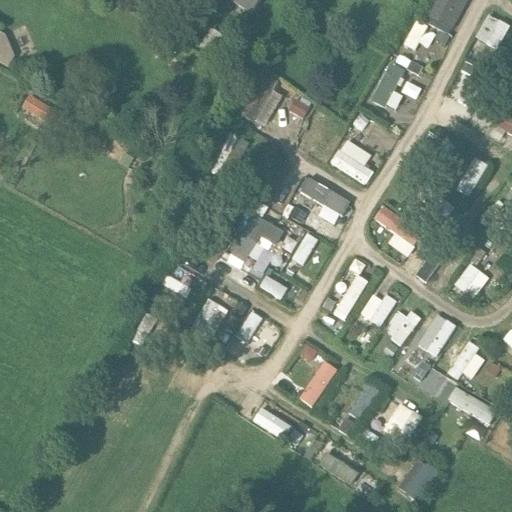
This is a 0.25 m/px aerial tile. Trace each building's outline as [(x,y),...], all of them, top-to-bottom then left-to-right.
[(225,0),(249,15),(259,0),(225,0)] [(451,33),(454,28),(469,0),(433,0),(424,18),(451,33)] [(476,37),(498,51),(511,30),(511,28),(491,15),(476,37)] [(424,62),(437,67),(446,45),(434,40),(438,32),(417,24),(407,47),(427,55),(424,62)] [(0,65),(11,72),(19,60),(8,40),(0,34),(0,65)] [(373,104),(389,110),(407,70),(391,64),(373,104)] [(466,66),(460,76),(470,82),(459,100),(472,108),(489,79),(466,66)] [(258,125),(280,83),(266,76),(244,118),(258,125)] [(44,124),(52,111),(29,98),(22,110),(44,124)] [(293,113),(307,117),(311,106),(296,102),(293,113)] [(444,167),(456,148),(430,130),(417,150),(444,167)] [(215,167),(233,176),(251,144),(233,134),(215,167)] [(332,165),(368,187),(376,173),(340,151),(332,165)] [(473,200),(489,166),(475,159),(458,193),(473,200)] [(323,220),(337,228),(352,203),(311,180),(302,195),(328,210),(323,220)] [(377,225),(400,233),(405,218),(382,210),(377,225)] [(254,235),(278,249),(286,235),(263,221),(254,235)] [(306,267),(321,241),(309,234),(294,260),(306,267)] [(477,300),(491,278),(469,264),(454,286),(477,300)] [(261,289),(284,301),(290,289),(267,277),(261,289)] [(359,277),(335,316),(347,323),(371,284),(359,277)] [(170,278),(165,289),(192,301),(197,290),(170,278)] [(398,305),(376,292),(363,315),(384,328),(398,305)] [(223,304),(205,299),(196,335),(219,341),(230,297),(225,296),(223,304)] [(424,321),(413,311),(408,317),(401,311),(384,330),(402,346),(424,321)] [(440,315),(419,345),(437,358),(458,328),(440,315)] [(245,345),(268,360),(284,336),(261,320),(245,345)] [(511,349),(511,330),(503,343),(511,349)] [(464,386),(486,356),(469,344),(447,373),(464,386)] [(326,362),(300,400),(314,410),(340,372),(326,362)] [(144,385),(148,376),(124,367),(120,376),(144,385)] [(362,422),(382,391),(370,383),(350,414),(362,422)] [(457,388),(449,403),(491,427),(500,412),(457,388)] [(384,433),(407,446),(424,418),(402,404),(384,433)] [(272,433),(279,420),(252,405),(245,417),(272,433)] [(334,426),(351,435),(357,424),(340,415),(334,426)] [(359,489),(369,470),(330,450),(320,469),(359,489)] [(421,462),(399,490),(418,506),(441,477),(421,462)]
